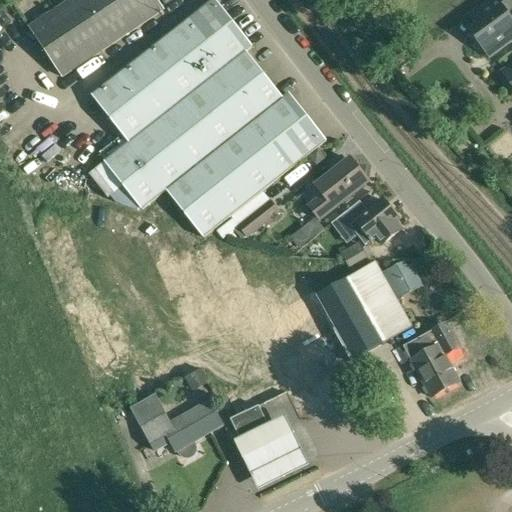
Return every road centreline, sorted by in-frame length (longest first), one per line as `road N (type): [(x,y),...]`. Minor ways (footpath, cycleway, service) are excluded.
road 1 (residential): [(511,322),(259,0)]
road 2 (tertiary): [(286,511),(511,395)]
